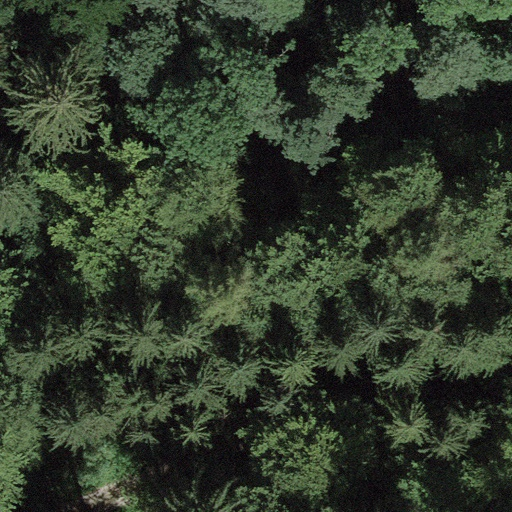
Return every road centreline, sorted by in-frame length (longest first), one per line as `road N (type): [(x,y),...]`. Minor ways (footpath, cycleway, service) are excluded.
road 1 (track): [(72,511),(297,414),(511,351)]
road 2 (track): [(0,293),(24,387),(0,483)]
